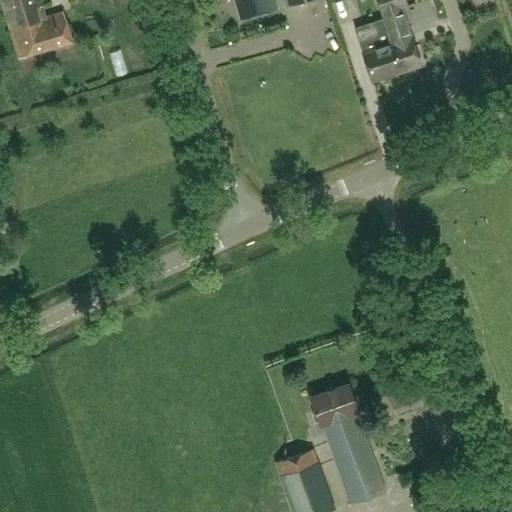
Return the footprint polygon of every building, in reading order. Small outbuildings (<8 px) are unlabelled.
[(42,0),(1,0),(19,57),(72,43),(64,13),(47,18),(42,0)] [(278,9),(275,0),(235,0),(241,19),(278,9)] [(385,62),(389,76),(420,65),(402,8),(409,6),(406,0),(378,0),(385,18),(392,43),(397,58),(385,62)] [(355,28),(363,53),(362,53),(372,82),(389,76),(385,62),(397,58),(392,43),(385,18),(355,28)] [(322,424),(350,504),(385,492),(357,412),(359,411),(349,383),(311,397),(321,425),(322,424)] [(313,448),(273,463),(290,511),(327,511),(335,509),(313,448)] [(437,462),(401,475),(411,502),(447,489),(437,462)]
